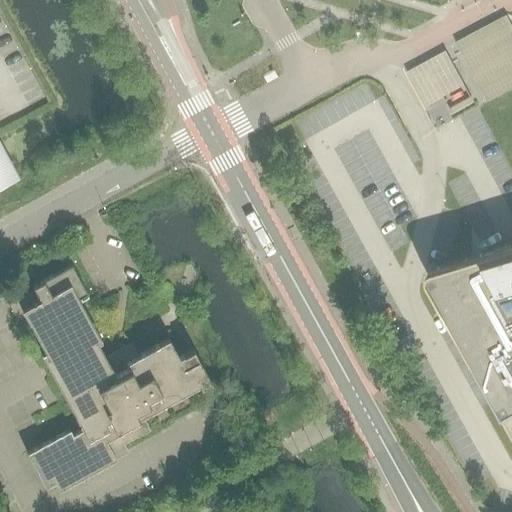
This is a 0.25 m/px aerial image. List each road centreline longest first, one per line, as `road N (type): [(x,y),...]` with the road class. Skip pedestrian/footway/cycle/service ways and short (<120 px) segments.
road 1 (tertiary): [(208,131),(417,511)]
road 2 (residential): [(208,131),(0,249)]
road 3 (tertiary): [(137,0),(208,131)]
